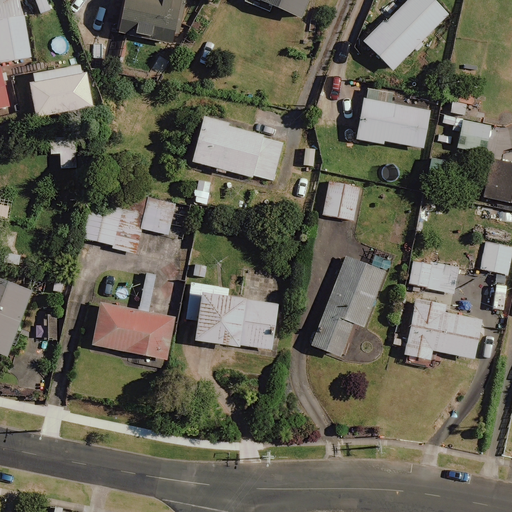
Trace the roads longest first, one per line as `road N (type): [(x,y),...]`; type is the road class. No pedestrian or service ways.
road 1 (residential): [(511,511),(395,490),(230,489)]
road 2 (residential): [(230,489),(0,447)]
